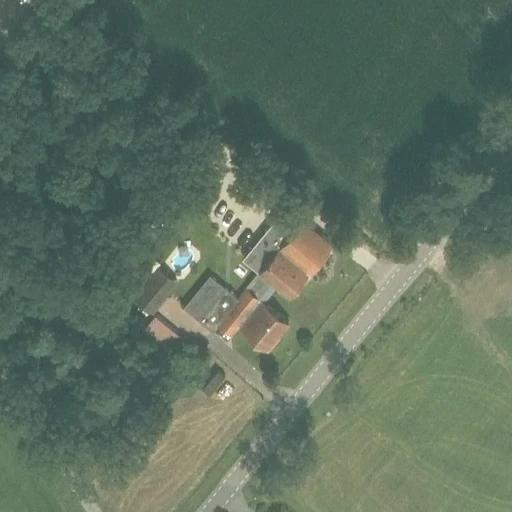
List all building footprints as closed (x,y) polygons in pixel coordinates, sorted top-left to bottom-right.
[(286,206),(243,259),(290,297),(333,245),(286,206)] [(228,234),(241,244),(249,234),(236,224),(228,234)] [(153,314),(180,280),(159,263),(132,297),(153,314)] [(238,324),(267,349),(289,323),(248,289),(239,299),(210,276),(185,307),(213,331),(219,324),(230,334),(238,324)] [(66,435),(71,432),(66,423),(60,427),(66,435)]
